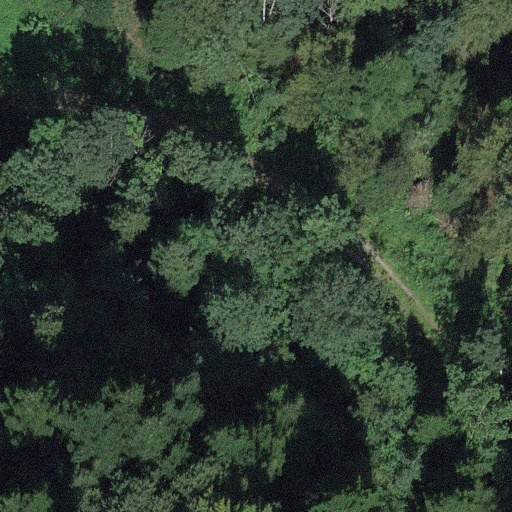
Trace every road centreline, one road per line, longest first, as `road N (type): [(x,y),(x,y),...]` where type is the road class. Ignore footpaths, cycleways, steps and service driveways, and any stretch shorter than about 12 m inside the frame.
road 1 (track): [(511,451),(374,271),(300,195),(151,120),(0,98)]
road 2 (track): [(213,146),(296,399),(386,511)]
